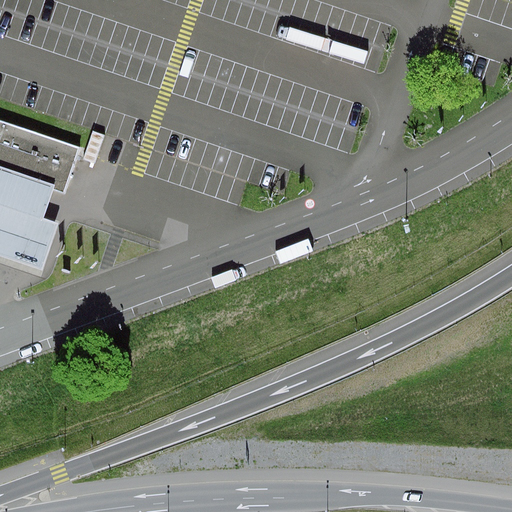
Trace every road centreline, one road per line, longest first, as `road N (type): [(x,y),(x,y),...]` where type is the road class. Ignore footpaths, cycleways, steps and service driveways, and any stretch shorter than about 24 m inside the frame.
road 1 (motorway): [(511,274),(284,394),(0,494)]
road 2 (unknown): [(279,228),(100,171)]
road 3 (secondary): [(241,511),(411,511)]
